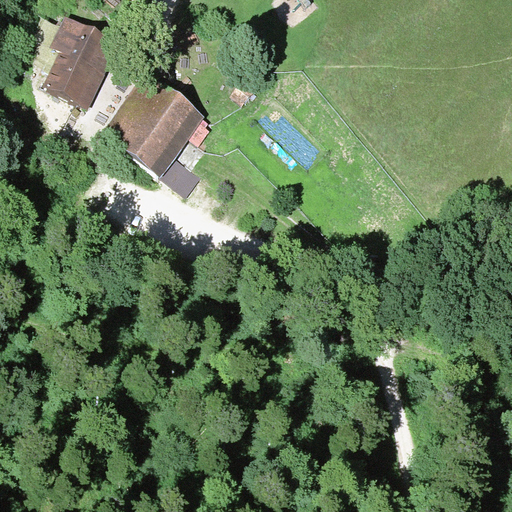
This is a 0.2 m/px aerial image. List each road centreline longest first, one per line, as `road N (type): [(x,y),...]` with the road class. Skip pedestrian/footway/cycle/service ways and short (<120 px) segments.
road 1 (track): [(93,147),(109,181),(359,303),(378,326)]
road 2 (track): [(378,326),(407,450),(409,511)]
road 3 (track): [(511,220),(378,326)]
road 4 (track): [(162,0),(137,38),(93,147)]
